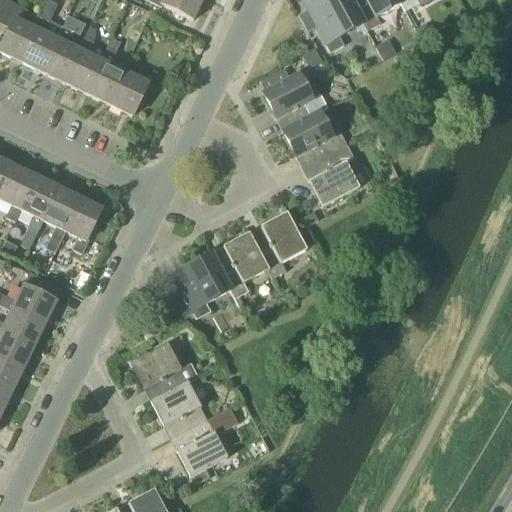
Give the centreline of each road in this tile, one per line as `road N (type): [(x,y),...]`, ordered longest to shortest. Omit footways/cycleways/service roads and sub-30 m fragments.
road 1 (residential): [(32,511),(137,460),(86,356)]
road 2 (residential): [(162,199),(210,219),(267,187),(241,142),(199,124)]
road 3 (residential): [(162,199),(0,121)]
road 4 (residential): [(86,356),(162,199)]
road 5 (residential): [(7,511),(86,356)]
road 6 (residential): [(199,124),(260,0)]
